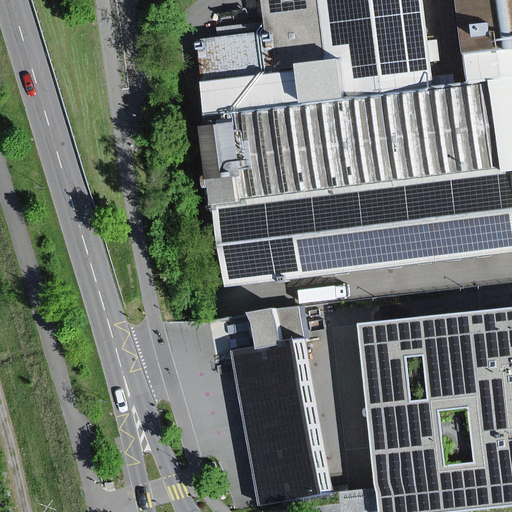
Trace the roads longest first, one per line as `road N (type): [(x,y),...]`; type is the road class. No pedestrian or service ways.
road 1 (unclassified): [(128,394),(11,0)]
road 2 (unclassified): [(187,511),(128,394)]
